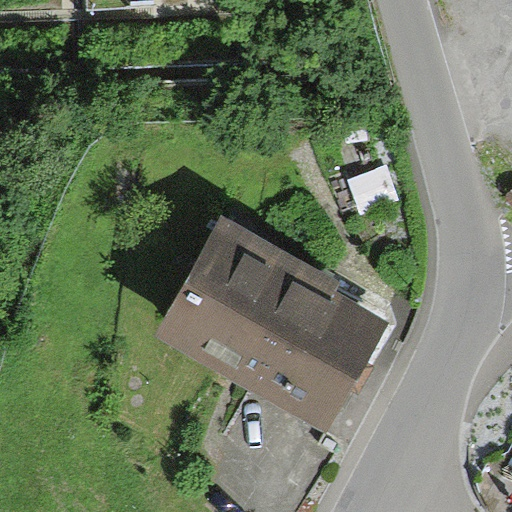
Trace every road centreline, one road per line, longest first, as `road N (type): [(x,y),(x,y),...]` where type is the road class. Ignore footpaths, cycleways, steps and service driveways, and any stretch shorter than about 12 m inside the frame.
road 1 (unclassified): [(402,0),(460,221),(469,300)]
road 2 (unclassified): [(469,300),(447,364),(367,511)]
